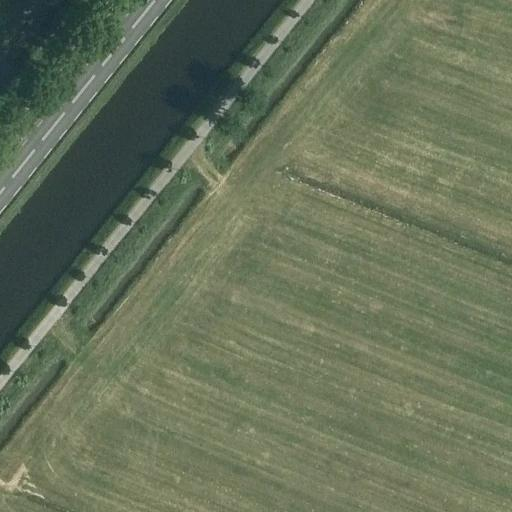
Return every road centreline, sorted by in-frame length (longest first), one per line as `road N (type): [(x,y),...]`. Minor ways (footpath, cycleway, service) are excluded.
road 1 (unclassified): [(0,381),(308,0)]
road 2 (primary): [(0,195),(157,0)]
